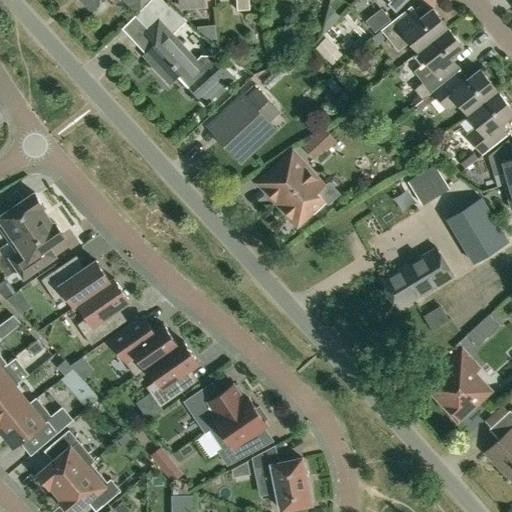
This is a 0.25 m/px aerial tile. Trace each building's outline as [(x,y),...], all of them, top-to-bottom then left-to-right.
[(79,0),(93,13),(105,0),(124,0),(136,11),(147,0),(79,0)] [(174,35),(188,21),(162,0),(152,0),(129,23),(141,37),(145,33),(156,45),(143,56),(171,86),(183,74),(192,84),(193,83),(199,89),(194,93),(206,107),(236,79),(224,66),(223,67),(213,57),(201,56),(197,60),(174,35)] [(237,0),(238,11),(251,10),(249,0),(237,0)] [(392,0),(393,0),(388,5),(397,13),(409,0),(392,0)] [(395,21),(382,31),(399,52),(412,42),(420,52),(449,29),(434,10),(420,21),(410,9),(395,21)] [(427,62),(415,72),(424,84),(416,90),(423,100),(429,96),(433,92),(444,84),(435,71),(464,48),(449,29),(420,52),(427,62)] [(444,84),(433,92),(448,111),(459,103),(469,115),(498,92),(481,70),(452,93),(444,83),(444,84)] [(259,130),(279,112),(258,90),(248,100),(244,95),(218,119),(233,135),(224,143),(242,163),(268,139),(259,130)] [(478,127),(467,135),(483,156),(508,136),(501,126),(511,116),(511,109),(498,92),(469,115),(478,127)] [(423,100),(416,106),(420,111),(433,100),(429,96),(423,100)] [(320,160),(342,141),(330,128),(309,147),(320,160)] [(510,184),(511,183),(511,151),(509,141),(489,157),(495,176),(507,172),(510,184)] [(305,217),(311,211),(313,214),(326,202),(318,193),(324,187),(293,154),(261,183),(291,216),(289,218),(298,227),(307,219),(305,217)] [(475,154),(462,164),(466,169),(479,158),(475,154)] [(449,188),(434,165),(408,182),(422,205),(449,188)] [(0,230),(1,230),(9,241),(47,215),(42,207),(44,205),(35,192),(8,211),(1,201),(0,201),(0,230)] [(415,196),(379,210),(387,229),(423,214),(415,196)] [(474,262),(508,241),(481,197),(447,218),(474,262)] [(53,224),(47,215),(9,241),(17,253),(9,257),(24,278),(56,256),(49,246),(64,235),(55,222),(53,224)] [(400,309),(453,276),(437,249),(383,282),(400,309)] [(497,296),(511,285),(511,259),(485,280),(497,296)] [(63,265),(41,280),(55,300),(65,293),(75,307),(79,305),(78,304),(111,282),(110,281),(96,260),(85,268),(71,277),(63,265)] [(87,317),(77,324),(91,345),(113,330),(127,321),(118,308),(129,301),(114,278),(110,281),(111,282),(78,304),(79,305),(87,317)] [(164,324),(155,330),(144,314),(110,338),(135,375),(146,368),(146,369),(148,367),(148,366),(179,345),(178,344),(164,324)] [(499,326),(488,314),(467,334),(477,345),(488,335),(499,326)] [(12,315),(0,323),(0,335),(2,337),(19,323),(12,315)] [(45,348),(37,339),(30,346),(38,354),(45,348)] [(148,366),(148,367),(157,380),(147,387),(160,406),(182,391),(174,380),(199,363),(183,341),(178,344),(179,345),(148,366)] [(461,421),(491,393),(475,375),(481,370),(463,350),(441,370),(451,381),(435,396),(444,407),(446,405),(461,421)] [(58,366),(65,374),(73,368),(65,359),(58,366)] [(5,364),(0,368),(0,397),(16,385),(19,382),(5,364)] [(81,377),(73,368),(65,374),(74,384),(81,377)] [(208,384),(184,400),(206,432),(210,429),(210,428),(246,403),(242,397),(245,395),(238,385),(235,387),(233,384),(219,394),(216,396),(208,384)] [(0,424),(29,402),(16,385),(0,397),(0,424)] [(34,429),(44,443),(69,422),(58,408),(51,414),(36,396),(29,402),(0,424),(0,426),(14,445),(34,429)] [(246,403),(210,428),(210,429),(224,448),(219,452),(227,465),(255,450),(245,436),(263,423),(265,422),(265,423),(266,422),(264,420),(267,418),(260,406),(257,408),(250,399),(249,400),(250,400),(246,403)] [(511,412),(490,430),(500,441),(487,453),(497,464),(498,463),(511,477),(511,412)] [(69,429),(49,446),(58,457),(38,473),(49,486),(51,485),(57,491),(91,462),(92,463),(96,460),(69,429)] [(261,467),(263,476),(274,474),(282,509),(312,503),(303,457),(279,462),(276,445),(253,457),(255,469),(261,467)] [(159,463),(168,456),(161,447),(152,455),(159,463)] [(130,461),(136,472),(148,464),(142,454),(130,461)] [(159,463),(167,472),(174,481),(183,473),(168,456),(159,463)] [(107,481),(92,463),(91,462),(57,491),(63,498),(61,500),(71,511),(72,511),(91,496),(100,507),(121,490),(111,478),(107,481)] [(194,498),(190,484),(173,489),(177,502),(194,498)]
